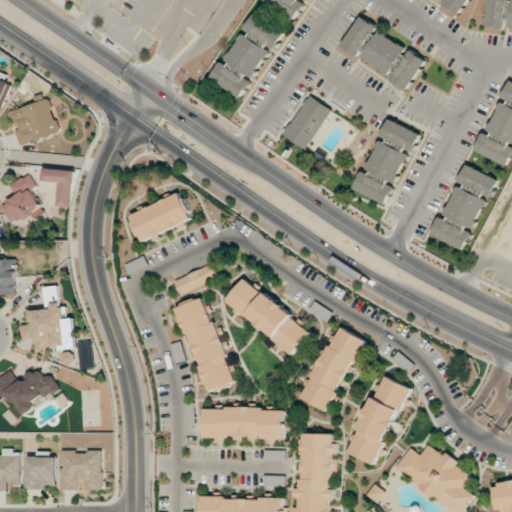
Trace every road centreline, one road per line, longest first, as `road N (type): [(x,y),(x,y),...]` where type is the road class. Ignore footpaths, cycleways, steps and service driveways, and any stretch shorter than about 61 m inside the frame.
road 1 (secondary): [(0,24),(335,257),(511,353)]
road 2 (secondary): [(511,315),(382,247),(24,0)]
road 3 (tertiary): [(153,88),(111,152),(90,224),(98,288),(138,420),(140,511)]
